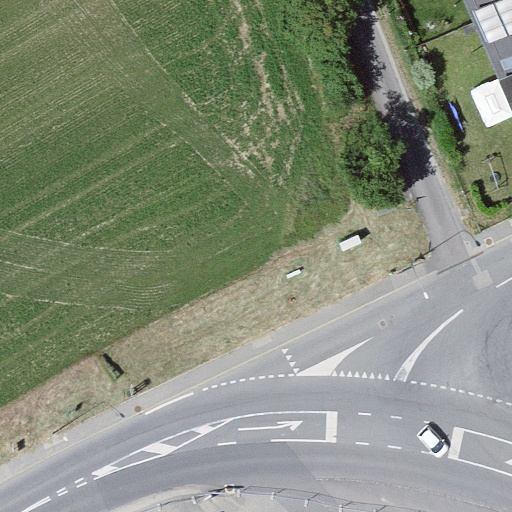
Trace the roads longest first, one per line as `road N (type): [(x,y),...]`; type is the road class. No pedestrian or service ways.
road 1 (tertiary): [(477,299),(299,367),(175,439)]
road 2 (unclassified): [(477,299),(353,0)]
road 3 (tertiary): [(388,428),(282,420),(175,439)]
road 4 (tertiary): [(175,439),(26,511)]
road 5 (tertiary): [(388,428),(408,364),(477,299)]
road 6 (tertiary): [(511,455),(388,428)]
